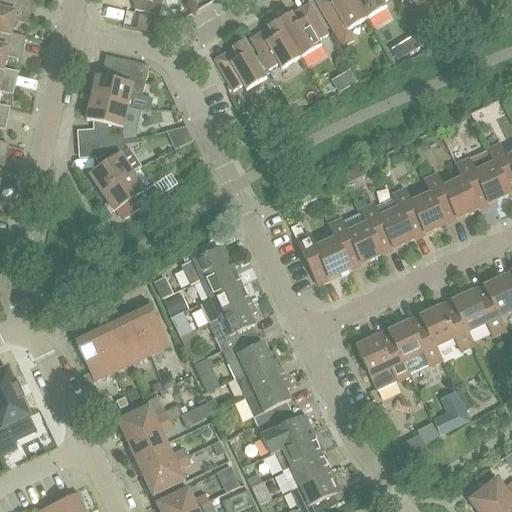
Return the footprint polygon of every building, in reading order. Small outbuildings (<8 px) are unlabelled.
[(0,0),(0,34),(11,37),(16,14),(30,18),(33,4),(14,0),(0,0)] [(163,0),(137,0),(135,11),(160,17),(163,0)] [(354,42),(348,32),(367,21),(354,0),(328,0),(318,7),(333,33),(337,31),(347,46),(354,42)] [(354,0),(367,21),(387,9),(384,4),(389,0),(354,0)] [(292,15),(280,22),(302,59),(321,47),(318,42),(329,36),(313,9),(295,20),(292,15)] [(302,59),(280,22),(267,29),(270,35),(252,45),(268,72),(279,66),(282,71),(300,60),(302,59)] [(0,34),(0,70),(3,72),(8,49),(22,53),(25,40),(11,37),(0,34)] [(436,37),(428,41),(433,52),(441,48),(436,37)] [(243,87),(246,92),(267,80),(245,43),(232,50),(235,56),(217,66),(233,93),(243,87)] [(96,78),(91,100),(128,108),(130,97),(142,100),(149,68),(124,62),(119,83),(96,78)] [(0,70),(0,85),(14,88),(17,75),(3,72),(0,70)] [(128,108),(91,100),(86,122),(97,124),(98,144),(124,143),(123,130),(128,108)] [(9,110),(0,107),(0,121),(6,123),(9,110)] [(102,195),(133,174),(142,169),(129,151),(125,154),(124,143),(98,144),(100,170),(90,177),(102,195)] [(511,156),(507,159),(501,146),(488,152),(489,155),(494,165),(509,196),(511,194),(511,156)] [(463,180),(477,211),(509,196),(494,165),(489,155),(470,164),(469,161),(456,167),(462,180),(463,180)] [(145,192),(133,174),(102,195),(114,214),(118,211),(124,221),(161,197),(154,186),(145,192)] [(463,180),(462,180),(443,189),(437,176),(424,182),(430,195),(431,195),(445,226),(477,211),(463,180)] [(392,197),(394,200),(399,210),(414,241),(445,226),(431,195),(430,195),(411,204),(405,191),(392,197)] [(394,200),(375,209),(373,206),(361,213),(362,215),(367,226),(367,225),(382,256),(414,241),(399,210),(394,200)] [(367,226),(362,215),(343,224),(342,221),(329,228),(335,241),(335,240),(350,271),(382,256),(367,225),(367,226)] [(335,240),(335,241),(316,250),(310,237),(297,243),(318,286),(350,271),(335,240)] [(202,282),(234,267),(225,248),(214,253),(210,244),(183,260),(186,266),(182,268),(191,288),(202,282)] [(202,282),(211,301),(241,287),(232,269),(234,268),(234,267),(202,282)] [(511,275),(484,289),(499,319),(511,312),(511,275)] [(252,305),(252,304),(250,305),(241,287),(211,301),(204,305),(200,307),(209,325),(252,305)] [(484,289),(452,304),(467,334),(486,325),(492,338),(505,332),(499,319),(484,289)] [(182,315),(184,314),(186,313),(179,298),(163,305),(171,320),(173,320),(182,315)] [(149,304),(130,313),(151,357),(170,348),(149,304)] [(473,347),(467,334),(452,304),(420,319),(435,349),(436,349),(454,340),(461,353),(473,347)] [(256,314),(252,305),(209,325),(222,353),(252,339),(248,331),(255,327),(250,317),(256,314)] [(108,316),(132,366),(151,357),(130,313),(119,319),(116,312),(108,316)] [(171,320),(174,328),(187,322),(184,314),(182,315),(173,320),(171,320)] [(104,325),(93,331),(114,375),(132,366),(108,316),(101,319),(104,325)] [(420,319),(389,334),(403,365),(404,364),(423,355),(429,368),(442,362),(436,349),(435,349),(420,319)] [(95,384),(114,375),(93,331),(74,340),(95,384)] [(410,377),(404,364),(403,365),(389,334),(356,349),(377,393),(410,377)] [(236,382),(247,376),(279,361),(274,352),(268,355),(263,345),(256,348),(252,339),(222,353),(236,382)] [(192,368),(206,361),(202,354),(199,347),(186,353),(192,368)] [(199,378),(212,372),(207,361),(194,368),(199,378)] [(279,361),(247,376),(236,382),(244,399),(255,394),(281,383),(273,365),(279,362),(279,361)] [(7,428),(30,418),(22,402),(25,401),(18,385),(15,387),(7,371),(0,374),(0,429),(0,430),(0,457),(1,459),(18,451),(14,442),(7,428)] [(169,372),(160,376),(166,388),(175,384),(169,372)] [(502,379),(492,384),(497,394),(508,388),(502,379)] [(281,383),(255,394),(244,399),(258,429),(291,413),(287,404),(291,402),(286,392),(292,389),(287,380),(281,383)] [(160,385),(152,388),(154,394),(163,391),(160,385)] [(464,385),(455,389),(460,398),(468,394),(464,385)] [(135,390),(126,394),(130,403),(139,400),(135,390)] [(213,399),(205,403),(211,414),(218,410),(213,399)] [(124,400),(117,403),(120,410),(128,407),(124,400)] [(211,416),(206,405),(198,408),(203,420),(211,416)] [(126,442),(170,422),(182,416),(178,409),(155,420),(149,408),(117,423),(126,442)] [(275,456),(282,452),(282,451),(314,436),(305,417),(295,421),(291,413),(258,429),(257,429),(271,458),(275,456)] [(135,461),(167,446),(162,435),(174,429),(170,422),(126,442),(135,461)] [(416,431),(418,435),(425,448),(440,440),(431,423),(416,431)] [(283,474),(291,470),(321,456),(313,438),(314,437),(314,436),(282,451),(282,452),(275,456),(283,474)] [(217,458),(224,455),(219,443),(212,446),(217,458)] [(135,461),(144,479),(187,458),(184,451),(172,457),(167,446),(135,461)] [(321,456),(291,470),(283,474),(292,493),(332,474),(330,474),(321,456)] [(187,458),(144,479),(153,498),(185,483),(179,471),(191,466),(187,458)] [(341,494),(332,474),(292,493),(300,511),(327,511),(336,507),(332,498),(341,494)] [(253,489),(264,483),(260,476),(249,481),(253,489)] [(468,502),(476,511),(489,511),(511,494),(511,484),(504,490),(496,480),(468,502)] [(267,491),(264,483),(253,489),(256,496),(267,491)] [(156,506),(159,511),(192,511),(209,504),(205,497),(194,502),(188,490),(156,506)] [(247,493),(222,504),(225,511),(241,511),(253,507),(247,493)] [(511,511),(511,494),(489,511),(511,511)] [(43,511),(85,511),(78,496),(43,511)]
